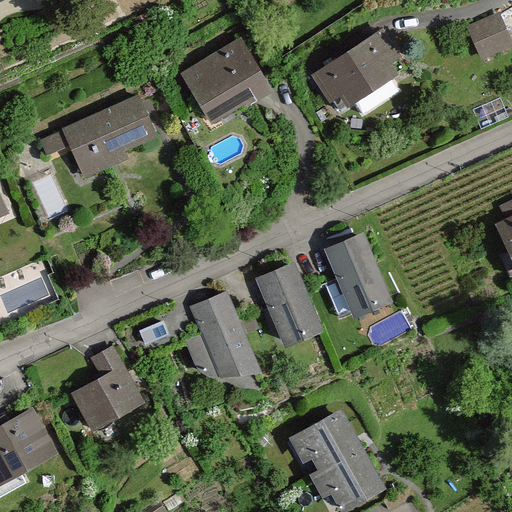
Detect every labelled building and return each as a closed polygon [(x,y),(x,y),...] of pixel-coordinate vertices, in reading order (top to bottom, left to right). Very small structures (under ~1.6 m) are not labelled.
[(463,25),(479,57),(511,41),(511,40),(496,9),(463,25)] [(310,73),(337,115),(410,69),(383,27),(310,73)] [(178,69),(209,129),(273,96),(242,36),(178,69)] [(61,127),(83,177),(158,145),(135,95),(61,127)] [(511,210),(493,219),(511,260),(511,210)] [(360,230),(321,248),(354,318),(392,300),(360,230)] [(294,260),(252,277),(281,347),(323,330),(294,260)] [(226,290),(190,303),(219,382),(255,368),(226,290)] [(94,377),(68,391),(90,432),(143,404),(110,343),(83,358),(94,377)] [(339,404),(287,434),(331,511),(335,511),(385,484),(339,404)] [(0,492),(57,459),(27,409),(0,424),(0,492)]
